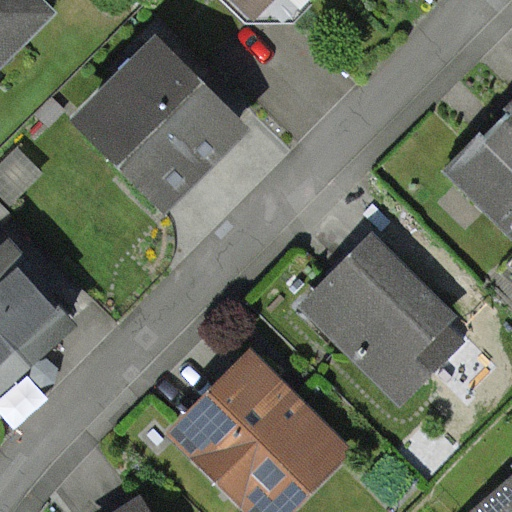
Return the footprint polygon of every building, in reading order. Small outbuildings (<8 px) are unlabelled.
[(0,0),(0,70),(57,14),(42,0),(0,0)] [(229,0),(253,22),(274,0),(229,0)] [(251,130),(156,35),(69,121),(164,217),(251,130)] [(511,98),(440,171),(511,241),(511,98)] [(373,232),(298,308),(400,408),(474,333),(373,232)] [(4,248),(0,251),(0,393),(75,327),(4,248)] [(251,348),(165,434),(243,511),(294,511),(355,451),(251,348)] [(150,511),(140,496),(114,511),(150,511)] [(511,511),(511,501),(498,511),(511,511)]
